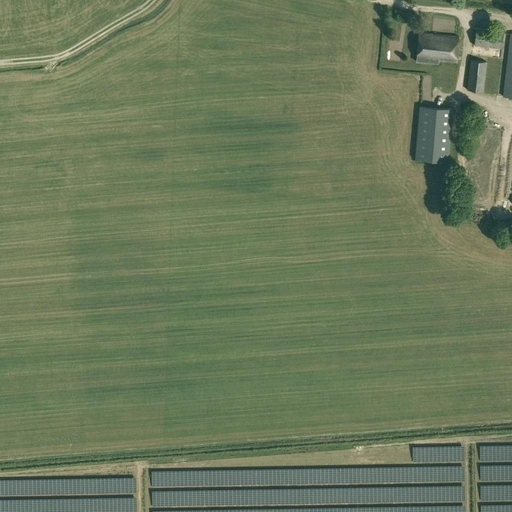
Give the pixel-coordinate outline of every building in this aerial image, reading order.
[(457,32),(458,19),(436,18),(436,32),(457,32)] [(497,31),(476,29),(474,46),(502,49),(504,30),(497,29),(497,31)] [(419,33),(417,62),(431,63),(431,60),(456,62),(459,36),(419,33)] [(511,33),(503,97),(511,97),(511,33)] [(470,60),(467,90),(484,92),(487,62),(470,60)] [(449,162),(453,109),(420,106),(415,159),(449,162)]
